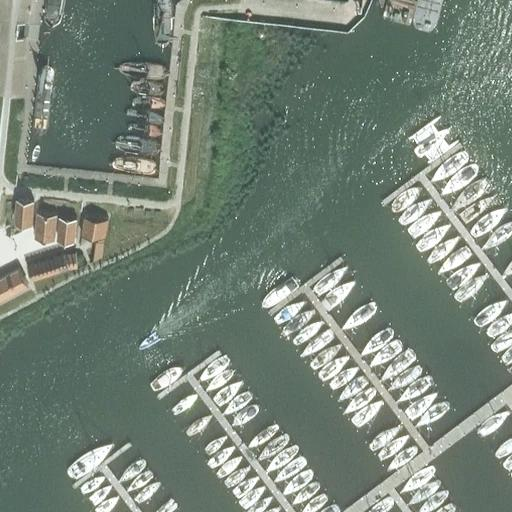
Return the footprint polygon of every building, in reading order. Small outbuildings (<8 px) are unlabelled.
[(17,197),(15,220),(33,223),(35,199),(17,197)] [(56,238),(58,212),(37,210),(35,235),(46,237),(56,238)] [(57,238),(75,240),(78,217),(60,215),(57,238)] [(102,256),(105,237),(109,218),(85,215),(81,234),(99,236),(99,240),(96,240),(93,261),(102,256)] [(78,268),(76,251),(67,253),(69,268),(64,253),(27,265),(33,281),(69,269),(78,268)] [(0,299),(29,284),(20,267),(0,277),(0,299)]
